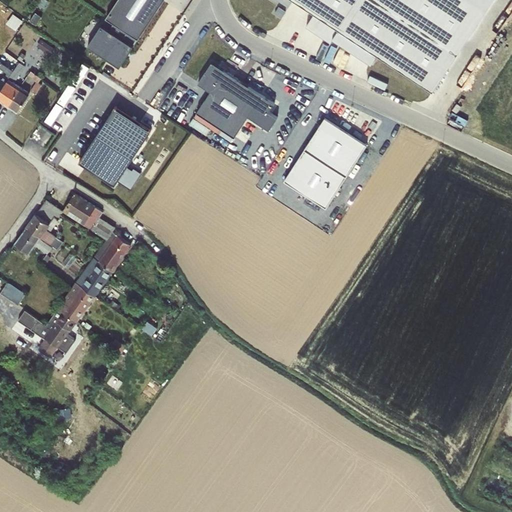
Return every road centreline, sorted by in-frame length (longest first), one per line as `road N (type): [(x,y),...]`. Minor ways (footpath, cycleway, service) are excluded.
road 1 (tertiary): [(511,166),(260,49),(231,24),(221,0)]
road 2 (unclassified): [(0,135),(129,220)]
